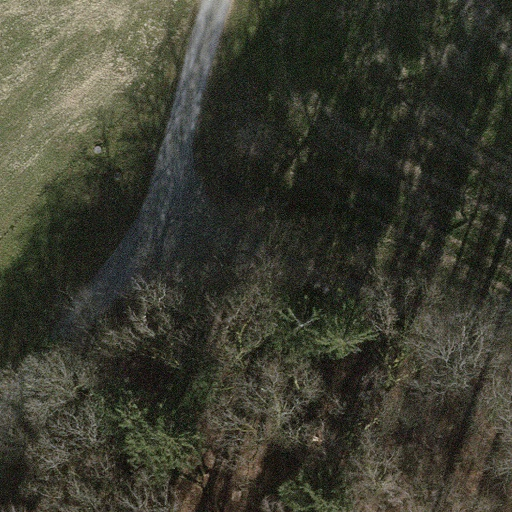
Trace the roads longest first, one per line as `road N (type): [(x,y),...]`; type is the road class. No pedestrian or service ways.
road 1 (track): [(511,367),(375,297),(176,230)]
road 2 (track): [(176,230),(105,284),(0,436)]
road 3 (track): [(176,230),(196,66),(219,0)]
